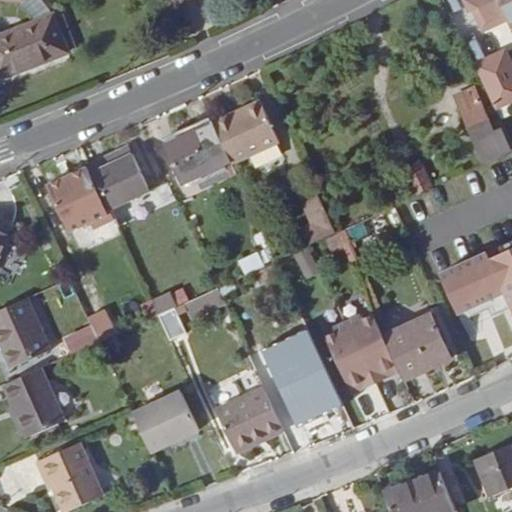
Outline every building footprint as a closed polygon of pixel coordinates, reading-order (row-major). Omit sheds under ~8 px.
[(511,23),(511,0),(465,0),(470,11),(480,7),(486,20),(504,12),(511,24),(511,23)] [(0,81),(70,54),(55,17),(0,38),(0,81)] [(511,98),(493,59),(475,68),(496,113),(511,105),(511,98)] [(487,165),(511,153),(511,147),(504,130),(497,133),(477,87),(457,97),(487,165)] [(262,100),(234,114),(236,118),(265,105),(262,100)] [(215,123),(233,161),(234,163),(281,141),(265,105),(236,118),(234,114),(215,123)] [(233,161),(215,123),(168,145),(186,183),(233,161)] [(129,147),(106,158),(111,166),(133,156),(129,147)] [(91,165),(111,209),(150,190),(133,156),(111,166),(106,158),(91,165)] [(417,193),(434,186),(422,163),(406,170),(417,193)] [(113,213),(92,168),(50,188),(72,232),(113,213)] [(327,239),(338,234),(321,198),(306,205),(315,225),(323,241),(327,239)] [(368,252),(409,233),(397,207),(356,226),(368,252)] [(307,248),(323,241),(315,225),(299,232),(307,248)] [(0,258),(11,235),(0,229),(0,258)] [(338,234),(350,260),(358,257),(346,230),(338,234)] [(350,260),(338,234),(327,239),(341,267),(352,263),(350,260)] [(308,249),(294,255),(304,279),(318,273),(308,249)] [(493,261),(489,251),(442,273),(461,313),(489,301),(508,292),(493,261)] [(511,251),(493,261),(508,292),(511,301),(511,251)] [(237,280),(266,266),(261,253),(230,267),(237,280)] [(280,276),(276,267),(254,277),(259,286),(280,276)] [(239,290),(235,281),(222,287),(227,296),(239,290)] [(222,299),(218,291),(194,303),(197,310),(222,299)] [(511,307),(511,301),(508,292),(489,301),(496,315),(511,307)] [(155,301),(161,315),(179,307),(173,293),(155,301)] [(52,350),(29,298),(0,311),(0,338),(13,368),(52,350)] [(386,336),(375,313),(363,318),(361,314),(336,326),(338,330),(327,335),(352,388),(362,383),(364,386),(391,374),(390,371),(400,366),(386,336)] [(431,314),(386,336),(400,366),(401,369),(407,380),(453,358),(431,314)] [(91,325),(65,337),(72,352),(98,340),(91,325)] [(307,331),(261,352),(296,425),(341,404),(307,331)] [(123,346),(118,335),(102,341),(108,353),(123,346)] [(67,420),(43,369),(6,385),(30,436),(67,420)] [(286,430),(266,388),(219,410),(239,451),(286,430)] [(182,391),(135,412),(153,451),(200,430),(182,391)] [(68,511),(105,495),(82,442),(39,462),(51,490),(56,489),(66,511),(68,511)] [(511,447),(477,461),(491,495),(511,486),(511,447)] [(457,511),(457,509),(442,473),(441,469),(386,491),(393,511),(457,511)]
